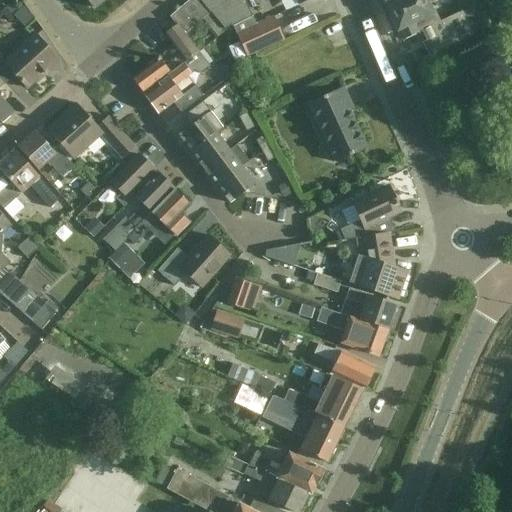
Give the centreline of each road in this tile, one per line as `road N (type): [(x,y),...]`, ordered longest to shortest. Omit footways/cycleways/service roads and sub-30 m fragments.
road 1 (residential): [(461,240),(440,262),(384,407),(329,511)]
road 2 (residential): [(349,0),(461,240)]
road 3 (secondary): [(406,511),(505,284)]
road 4 (residential): [(231,224),(90,62)]
road 5 (residential): [(0,144),(90,62)]
